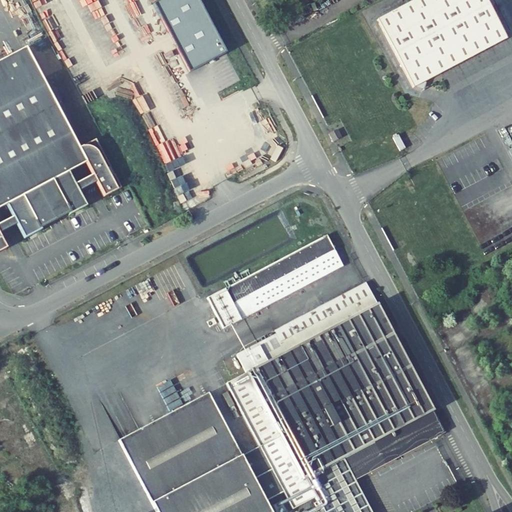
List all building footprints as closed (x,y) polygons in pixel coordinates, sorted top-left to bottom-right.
[(161,0),(153,4),(189,73),(226,53),(198,0),(161,0)] [(413,0),(376,20),(412,88),(505,39),(484,0),(413,0)] [(23,46),(0,58),(0,250),(6,247),(0,235),(0,205),(5,203),(24,237),(40,228),(38,224),(54,216),(66,209),(68,213),(85,204),(67,170),(84,160),(103,194),(119,185),(93,137),(77,146),(23,46)] [(332,132),(327,135),(331,142),(337,139),(332,132)] [(241,320),(280,299),(321,278),(343,266),(334,250),(326,235),(225,288),(241,320)] [(371,511),(354,480),(443,435),(421,392),(366,283),(273,329),(275,333),(237,355),(246,373),(304,478),(315,498),(322,511),(371,511)] [(224,288),(206,297),(223,330),(241,320),(224,288)] [(304,478),(246,373),(226,384),(259,447),(283,492),(293,510),(315,498),(304,478)] [(156,511),(270,511),(265,502),(241,456),(208,393),(119,439),(156,511)] [(283,492),(259,447),(241,456),(265,502),(283,492)]
